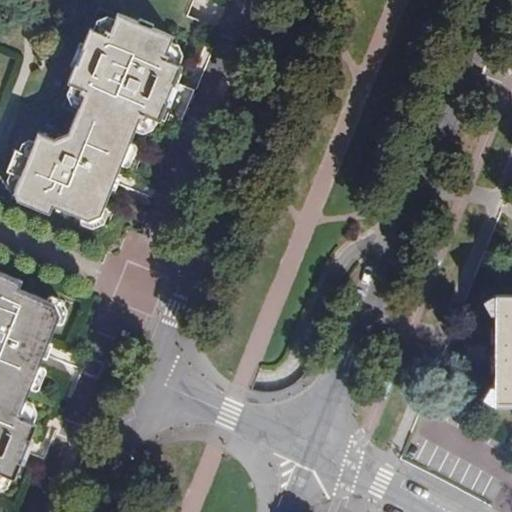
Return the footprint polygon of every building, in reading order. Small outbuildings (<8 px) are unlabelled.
[(187,14),(192,0),(176,0),(174,8),(187,14)] [(212,0),(195,0),(190,14),(217,24),(224,4),(212,0)] [(109,166),(118,170),(140,117),(144,118),(147,113),(160,118),(182,64),(169,58),(171,54),(165,51),(172,34),(118,11),(110,28),(105,26),(104,31),(90,27),(69,79),(82,85),(80,90),(83,93),(68,130),(53,137),(38,130),(29,153),(16,148),(7,168),(19,174),(12,191),(17,198),(49,211),(53,203),(87,217),(101,212),(113,183),(104,179),(109,166)] [(113,183),(118,170),(109,166),(104,179),(113,183)] [(43,341),(48,344),(60,313),(54,301),(19,286),(23,277),(0,268),(0,473),(1,471),(15,476),(36,422),(22,417),(25,412),(21,410),(44,353),(39,351),(43,341)] [(496,408),(511,407),(511,296),(496,296),(496,408)] [(44,353),(48,344),(43,341),(39,351),(44,353)]
